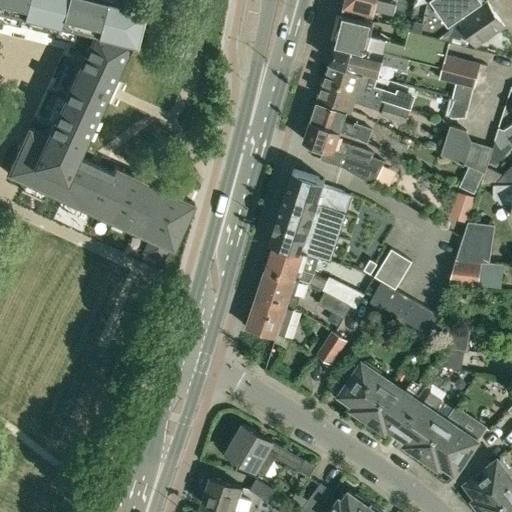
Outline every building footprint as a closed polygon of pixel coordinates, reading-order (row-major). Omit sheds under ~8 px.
[(0,0),(0,14),(19,19),(21,9),(94,27),(45,134),(28,126),(28,127),(7,172),(148,237),(142,251),(157,258),(162,260),(166,251),(168,247),(168,246),(173,248),(194,202),(115,166),(112,171),(77,155),(84,141),(97,113),(107,91),(116,71),(132,36),(135,37),(138,24),(140,18),(141,13),(142,7),(144,0),(143,0),(0,0)] [(397,0),(346,0),(344,9),(372,15),(374,7),(389,10),(387,21),(404,24),(407,8),(396,5),(397,0)] [(433,36),(449,40),(459,20),(461,19),(465,11),(480,0),(414,0),(408,28),(433,36)] [(459,20),(476,45),(505,25),(487,0),(461,19),(459,20)] [(446,54),(413,45),(416,31),(374,21),(342,13),(335,42),(381,53),(382,50),(410,57),(443,65),(478,73),(481,62),(446,54)] [(449,40),(433,36),(416,31),(413,45),(446,54),(449,40)] [(408,67),(410,57),(382,50),(381,53),(335,42),(331,59),(365,72),(378,76),(381,61),(408,67)] [(362,79),(365,72),(331,59),(330,60),(324,77),(359,90),(382,98),(397,103),(400,92),(387,88),(362,79)] [(474,86),(478,73),(443,65),(440,77),(474,86)] [(359,90),(324,77),(320,89),(318,96),(351,108),(355,100),(378,108),(382,98),(359,90)] [(510,133),(511,131),(511,85),(511,86),(511,87),(511,100),(510,102),(511,104),(511,118),(498,129),(495,139),(499,145),(502,145),(509,140),(507,137),(511,135),(510,133)] [(467,116),(470,101),(455,98),(451,116),(453,117),(467,116)] [(354,120),(352,125),(344,122),(347,113),(317,101),(311,120),(353,134),(366,140),(373,128),(354,120)] [(406,122),(410,111),(385,103),(381,114),(406,122)] [(366,142),(366,140),(353,134),(311,120),(304,139),(346,157),(343,167),(374,185),(385,160),(373,157),(373,153),(338,141),(341,132),(355,137),(366,142)] [(475,168),(482,144),(471,141),(466,130),(450,125),(439,153),(467,164),(475,168)] [(495,139),(492,147),(488,161),(496,163),(511,146),(511,145),(511,131),(510,133),(511,135),(507,137),(509,140),(502,145),(499,145),(495,139)] [(487,166),(488,161),(492,147),(482,144),(475,168),(485,172),(487,166)] [(511,163),(502,174),(496,181),(493,183),(511,182),(511,163)] [(483,180),(496,181),(502,174),(487,166),(485,172),(483,180)] [(322,183),(323,179),(294,170),(290,181),(270,240),(274,241),(316,255),(349,266),(354,253),(359,256),(360,253),(379,253),(385,236),(390,223),(373,210),(350,202),(353,193),(322,183)] [(478,181),(463,174),(459,184),(474,191),(478,181)] [(511,182),(493,183),(493,195),(501,202),(511,201),(511,182)] [(490,259),(494,223),(469,220),(457,256),(490,259)] [(312,271),(316,255),(274,241),(265,268),(294,278),(299,279),(314,284),(321,288),(326,278),(312,271)] [(395,288),(412,260),(392,248),(375,275),(395,288)] [(484,260),(457,256),(454,279),(481,283),(484,260)] [(364,269),(371,273),(377,262),(370,258),(364,269)] [(294,278),(265,268),(256,294),(285,304),(291,306),(295,307),(298,296),(294,295),(299,279),(294,278)] [(363,295),(349,287),(328,276),(321,288),(348,302),(356,307),(363,295)] [(381,280),(370,301),(380,306),(381,304),(431,333),(442,315),(392,286),(381,280)] [(341,315),(348,302),(321,288),(314,301),(341,315)] [(285,304),(256,294),(246,325),(285,338),(295,307),(291,306),(285,304)] [(331,363),(347,338),(331,328),(315,353),(331,363)] [(369,417),(393,383),(378,373),(381,369),(365,358),(341,393),(356,403),(354,407),(369,417)] [(441,365),(433,360),(426,371),(434,377),(437,373),(441,365)] [(445,378),(437,373),(434,377),(431,381),(439,386),(445,378)] [(393,433),(406,414),(412,417),(423,401),(420,399),(417,397),(425,387),(412,378),(404,391),(393,383),(369,417),(392,433),(393,433)] [(424,454),(447,419),(434,410),(442,398),(430,390),(423,401),(412,417),(406,414),(393,433),(396,435),(399,437),(400,438),(424,454)] [(441,460),(455,470),(479,436),(462,425),(460,428),(447,419),(424,454),(438,464),(441,460)] [(306,458),(305,458),(243,423),(226,452),(256,469),(269,447),(278,451),(275,455),(310,475),(317,465),(308,460),(308,459),(306,458)] [(488,511),(511,494),(511,477),(510,475),(511,471),(501,457),(468,482),(478,496),(475,499),(485,511),(488,511)] [(272,486),(256,476),(253,475),(246,487),(265,498),(272,486)] [(212,476),(203,503),(229,511),(234,511),(243,487),(212,476)] [(303,505),(314,511),(316,511),(333,490),(321,480),(303,505)] [(364,511),(372,501),(357,490),(355,494),(349,489),(345,494),(342,492),(327,511),(364,511)] [(511,511),(511,494),(488,511),(511,511)] [(386,511),(387,511),(372,501),(364,511),(386,511)]
